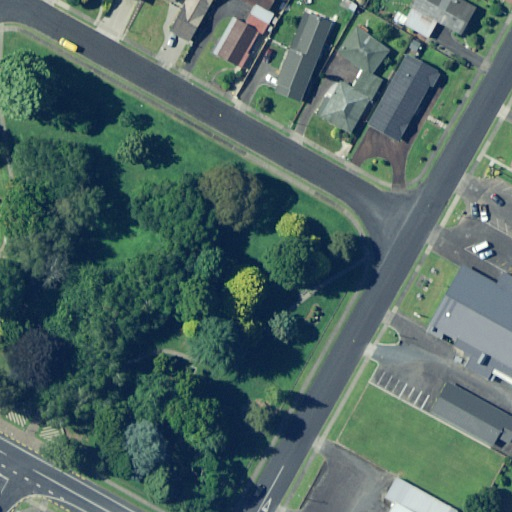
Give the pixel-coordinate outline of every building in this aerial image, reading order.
[(211,0),(166,0),(181,8),(168,32),(188,43),(211,0)] [(273,0),(246,0),(254,4),(243,25),(231,18),(212,54),(239,68),(258,32),(261,34),(272,14),(267,11),(273,0)] [(414,0),(402,25),(428,38),(435,24),(459,36),(473,7),(458,0),(414,0)] [(332,22),(304,11),(272,92),(300,103),(332,22)] [(337,53),(362,72),(352,85),(369,98),(382,80),(372,73),(389,50),(369,36),(371,33),(360,24),(337,53)] [(436,72),(406,56),(368,126),(398,142),(436,72)] [(369,99),(339,83),(320,118),(350,134),(369,99)] [(511,381),(511,296),(459,266),(421,331),(511,384),(511,381)] [(511,419),(439,377),(421,407),(493,449),(511,419)] [(441,511),(445,505),(385,471),(362,511),(441,511)]
